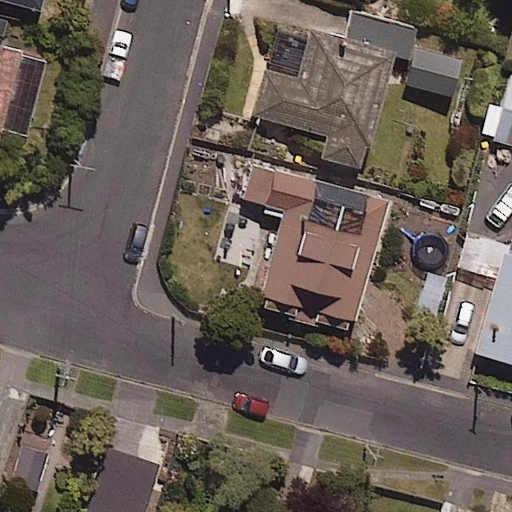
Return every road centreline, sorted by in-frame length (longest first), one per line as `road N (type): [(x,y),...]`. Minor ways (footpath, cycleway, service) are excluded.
road 1 (residential): [(82,323),(193,360),(511,442)]
road 2 (residential): [(165,0),(82,323)]
